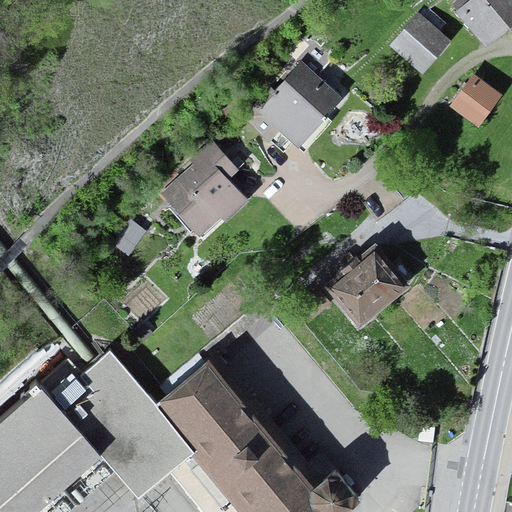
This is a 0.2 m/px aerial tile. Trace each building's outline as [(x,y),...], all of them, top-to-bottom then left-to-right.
[(511,29),(511,0),(476,0),(459,16),(490,49),(511,29)] [(455,37),(423,11),(393,49),(425,74),(455,37)] [(345,98),(298,62),(258,115),(305,150),(345,98)] [(502,98),(473,78),(452,108),(481,128),(502,98)] [(242,170),(217,141),(159,190),(202,240),(249,200),(231,180),(242,170)] [(147,232),(131,218),(111,241),(128,255),(147,232)] [(409,285),(376,242),(324,283),(358,326),(409,285)] [(146,496),(193,454),(151,404),(105,353),(93,364),(56,397),(103,449),(146,496)] [(322,491),(207,357),(151,404),(193,454),(243,511),(349,511),(359,504),(362,495),(357,483),(346,478),(332,479),(326,485),(322,491)] [(60,387),(80,369),(72,360),(52,378),(60,387)] [(56,397),(40,379),(0,414),(0,511),(32,511),(103,449),(56,397)]
